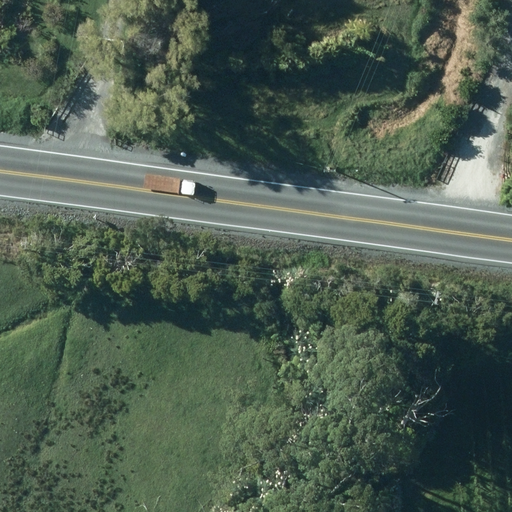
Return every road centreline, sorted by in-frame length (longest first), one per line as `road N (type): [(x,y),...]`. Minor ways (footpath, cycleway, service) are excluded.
road 1 (secondary): [(511,240),(0,171)]
road 2 (unknown): [(33,176),(69,0)]
